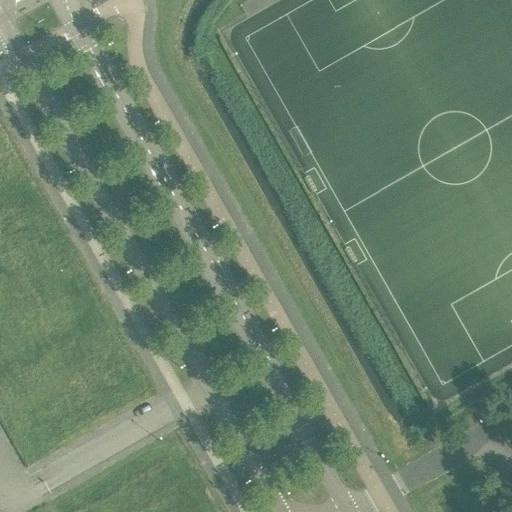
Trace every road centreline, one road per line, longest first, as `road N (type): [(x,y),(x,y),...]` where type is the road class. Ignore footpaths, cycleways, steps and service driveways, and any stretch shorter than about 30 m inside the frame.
road 1 (tertiary): [(350,509),(64,0)]
road 2 (unclassified): [(0,19),(277,511)]
road 3 (unclassified): [(350,509),(511,412)]
